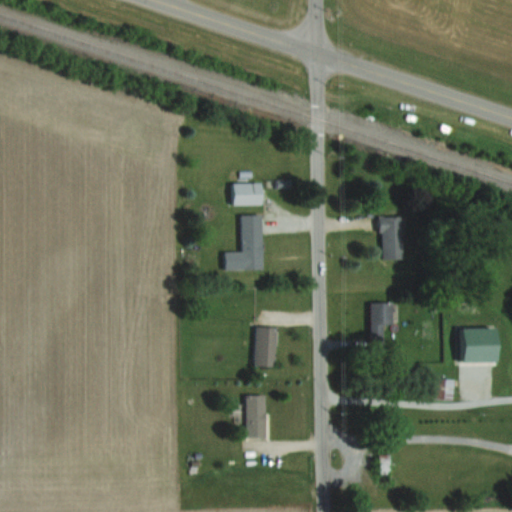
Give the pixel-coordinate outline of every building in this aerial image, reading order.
[(230,203),(258,203),(258,181),(230,181),(230,203)] [(260,268),(260,213),(239,213),(239,251),(222,251),(222,268),(260,268)] [(379,258),(401,258),(401,214),(379,214),(379,258)] [(368,301),(368,348),(380,348),(380,323),(389,323),(389,301),(368,301)] [(252,366),(272,366),(272,326),(252,326),(252,366)] [(428,398),(450,398),(450,377),(428,377),(428,398)] [(262,394),(242,394),(242,437),(262,437),(262,394)] [(387,454),(376,454),(376,474),(387,474),(387,454)]
